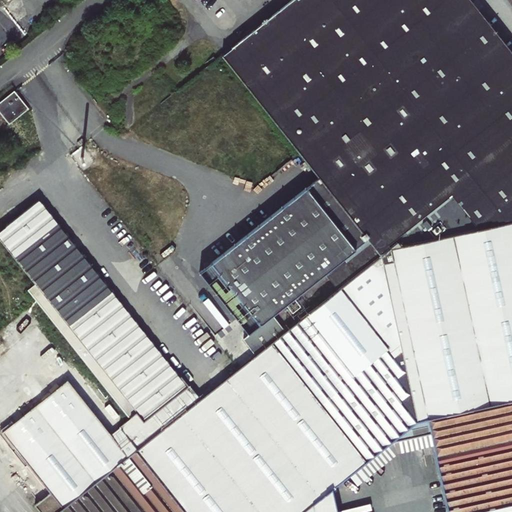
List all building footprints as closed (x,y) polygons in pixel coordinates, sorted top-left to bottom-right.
[(390,248),(511,221),(511,56),(466,0),(291,0),(222,55),(319,177),(370,242),(381,255),(390,248)] [(0,129),(26,109),(14,93),(0,104),(0,129)] [(370,242),(319,177),(299,193),(350,258),(370,242)] [(350,258),(299,193),(198,271),(248,334),(242,338),(255,355),(285,332),(271,315),(325,272),(337,290),(359,272),(349,258),(350,258)] [(200,399),(39,201),(0,231),(0,243),(26,276),(18,282),(129,418),(119,426),(120,427),(137,449),(138,448),(200,399)] [(337,511),(333,489),(350,475),(419,421),(426,420),(511,400),(511,221),(390,248),(381,255),(359,272),(337,290),(285,332),(255,355),(240,367),(200,399),(138,448),(137,449),(136,450),(185,511),(337,511)] [(350,258),(349,258),(359,272),(381,255),(370,242),(350,258)] [(57,511),(59,511),(124,460),(63,383),(0,433),(0,438),(46,496),(32,507),(35,511),(57,511)] [(511,511),(511,401),(426,420),(432,445),(446,511),(511,511)] [(350,475),(357,485),(397,452),(432,445),(426,420),(419,421),(350,475)] [(185,511),(136,450),(124,460),(59,511),(57,511),(185,511)]
